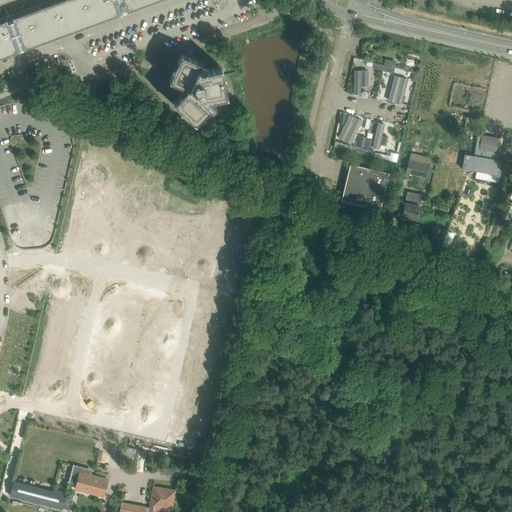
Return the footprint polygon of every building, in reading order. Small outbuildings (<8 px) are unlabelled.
[(0,58),(158,0),(60,0),(0,22),(0,58)] [(175,101),(173,103),(176,105),(176,106),(192,121),(195,123),(196,122),(210,108),(211,110),(215,105),(209,100),(225,97),(225,96),(227,96),(227,93),(227,92),(226,88),(223,75),(222,71),(222,70),(221,67),(220,67),(219,67),(201,71),(201,70),(198,69),(202,63),(183,54),(183,55),(181,54),(180,57),(179,57),(170,77),(169,81),(171,82),(175,84),(175,85),(175,87),(175,89),(175,91),(176,93),(176,95),(177,96),(178,98),(175,101)] [(372,68),(382,70),(384,64),(373,62),(372,68)] [(384,64),(382,70),(393,73),(394,67),(384,64)] [(355,95),(366,95),(366,84),(374,84),(373,71),(355,71),(355,95)] [(394,77),(387,103),(403,107),(409,81),(394,77)] [(338,139),(351,145),(361,122),(349,116),(338,139)] [(378,123),(373,145),(381,147),(387,125),(378,123)] [(464,153),(462,168),(476,171),(500,175),(502,160),(495,159),(496,152),(495,152),(498,138),(477,134),(476,143),(474,155),(464,153)] [(360,136),(357,146),(363,147),(366,137),(360,136)] [(333,148),(352,152),(354,146),(334,142),(333,148)] [(352,152),(363,155),(364,149),(354,146),(352,152)] [(375,151),(364,149),(363,155),(373,157),(375,151)] [(408,160),(405,172),(426,177),(429,165),(408,160)] [(350,163),(341,200),(380,210),(389,173),(350,163)] [(500,175),(476,171),(475,178),(498,182),(500,175)] [(464,193),(476,196),(478,189),(466,186),(464,193)] [(407,191),(402,215),(417,219),(422,194),(407,191)] [(115,220),(109,233),(153,254),(156,248),(191,265),(201,245),(192,240),(198,227),(161,210),(158,216),(123,199),(114,219),(115,220)] [(433,203),(431,208),(446,212),(447,211),(447,208),(448,206),(433,203)] [(57,275),(54,285),(62,287),(60,295),(80,300),(83,288),(77,287),(79,280),(57,275)] [(107,294),(104,306),(125,310),(127,302),(134,303),(137,293),(115,288),(113,295),(107,294)] [(50,302),(48,312),(70,317),(72,311),(77,312),(80,300),(60,295),(58,304),(50,302)] [(150,297),(148,307),(155,308),(153,317),(174,322),(177,310),(171,309),(172,302),(150,297)] [(104,306),(102,317),(108,319),(106,325),(128,330),(130,321),(123,319),(125,310),(104,306)] [(201,316),(198,327),(219,332),(221,323),(228,325),(230,315),(209,310),(207,317),(201,316)] [(48,312),(46,322),(53,323),(51,332),(72,337),(74,325),(68,324),(70,317),(48,312)] [(144,324),(142,334),(164,339),(165,332),(171,333),(174,322),(153,317),(151,326),(144,324)] [(99,331),(96,342),(116,347),(118,338),(126,340),(128,330),(106,325),(105,332),(99,331)] [(198,327),(196,339),(202,341),(200,347),(222,352),(224,343),(217,341),(219,332),(198,327)] [(42,339),(40,349),(62,354),(63,347),(69,348),(72,337),(51,332),(49,341),(42,339)] [(142,334),(140,343),(147,345),(145,354),(165,358),(168,347),(162,345),(164,339),(142,334)] [(96,342),(93,354),(99,355),(98,362),(120,367),(122,357),(114,356),(116,347),(96,342)] [(193,352),(190,364),(210,369),(212,360),(220,362),(222,352),(200,347),(198,354),(193,352)] [(40,349),(37,358),(45,360),(43,368),(63,373),(66,361),(60,360),(62,354),(40,349)] [(136,361),(133,370),(155,375),(157,369),(163,370),(165,358),(145,354),(143,362),(136,361)] [(90,367),(88,379),(108,383),(110,375),(117,376),(120,367),(98,362),(96,368),(90,367)] [(190,364),(187,376),(193,377),(192,384),(213,389),(216,379),(208,377),(210,369),(190,364)] [(33,375),(31,386),(53,391),(55,384),(61,385),(63,373),(43,368),(41,377),(33,375)] [(133,370),(131,380),(139,381),(137,390),(157,395),(160,383),(154,382),(155,375),(133,370)] [(88,379),(85,390),(91,392),(89,399),(111,404),(113,394),(106,392),(108,383),(88,379)] [(184,389),(181,400),(202,405),(204,397),(211,398),(213,389),(192,384),(190,390),(184,389)] [(127,397),(125,407),(147,412),(148,405),(154,407),(157,395),(137,390),(135,399),(127,397)] [(181,400),(179,412),(185,414),(183,421),(205,426),(207,416),(200,414),(202,405),(181,400)] [(76,484),(75,489),(103,496),(108,479),(91,475),(92,472),(73,467),(74,464),(73,464),(68,483),(69,483),(69,482),(76,484)] [(13,483),(10,496),(62,509),(62,508),(65,498),(66,493),(54,490),(53,493),(13,483)] [(121,503),(119,511),(154,511),(155,509),(171,511),(175,494),(152,490),(149,507),(121,503)]
